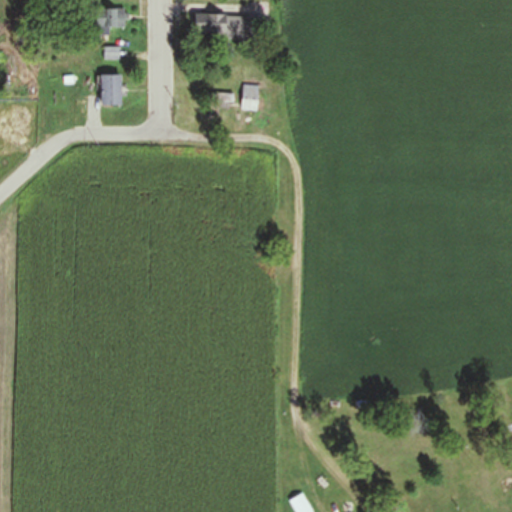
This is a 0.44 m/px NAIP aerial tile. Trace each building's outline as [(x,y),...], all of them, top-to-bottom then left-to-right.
[(109,29),(125,29),(125,9),(95,9),(95,36),(109,36),(109,29)] [(251,15),(194,15),(194,37),(251,37),(251,15)] [(120,48),(104,48),(104,60),(120,60),(120,48)] [(120,75),(100,75),(100,106),(120,106),(120,75)] [(241,110),(258,111),(259,85),(242,84),(241,110)] [(234,93),(201,93),(201,102),(234,102),(234,93)] [(294,511),(312,511),(304,494),(289,501),(294,511)]
